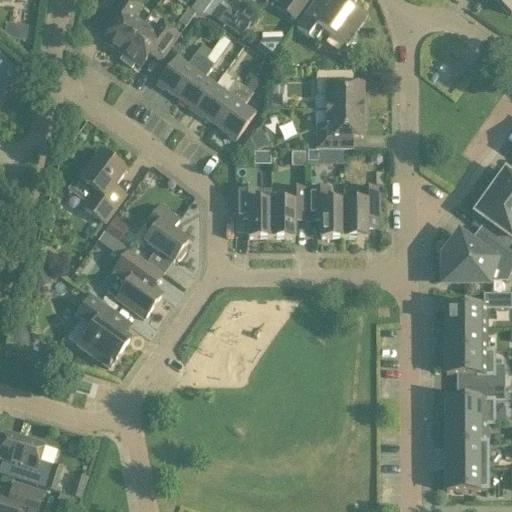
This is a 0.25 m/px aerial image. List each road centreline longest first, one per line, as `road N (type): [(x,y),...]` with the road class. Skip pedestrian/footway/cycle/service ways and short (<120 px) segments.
road 1 (residential): [(215,276),(209,193),(61,85),(64,0)]
road 2 (residential): [(409,279),(405,23)]
road 3 (residential): [(409,511),(409,279)]
road 4 (residential): [(409,279),(215,276)]
road 5 (residential): [(119,405),(215,276)]
road 6 (residential): [(0,389),(88,415),(119,405)]
road 7 (residential): [(511,64),(454,23),(405,23)]
